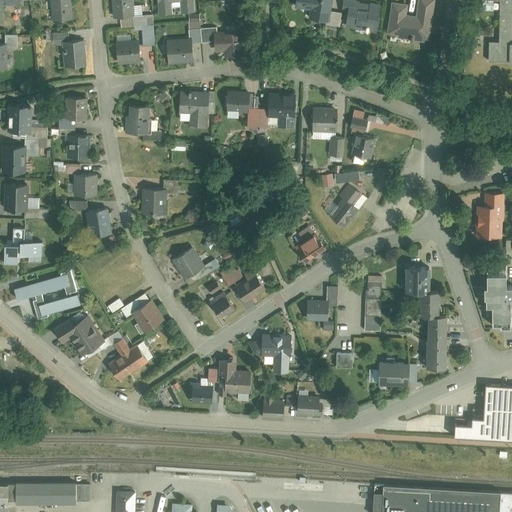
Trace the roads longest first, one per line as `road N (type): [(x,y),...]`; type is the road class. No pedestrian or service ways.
road 1 (residential): [(0,311),(96,395),(141,418),(338,426)]
road 2 (residential): [(434,113),(271,68),(101,75)]
road 3 (residential): [(101,75),(121,204),(181,323),(212,340)]
road 4 (residential): [(434,215),(288,284),(212,340)]
road 5 (residential): [(434,215),(486,368)]
road 6 (residential): [(486,368),(338,426)]
